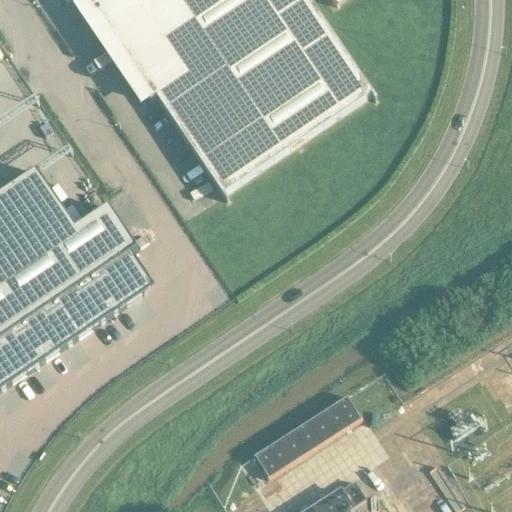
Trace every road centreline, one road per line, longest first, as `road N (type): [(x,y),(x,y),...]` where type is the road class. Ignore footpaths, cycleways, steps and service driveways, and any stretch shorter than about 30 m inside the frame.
road 1 (tertiary): [(490,0),(479,87),(460,138),(399,229),(141,411),(100,446),(50,511)]
road 2 (unknown): [(127,176),(156,231),(163,296),(77,384),(0,441)]
road 3 (unclassified): [(127,176),(12,0)]
